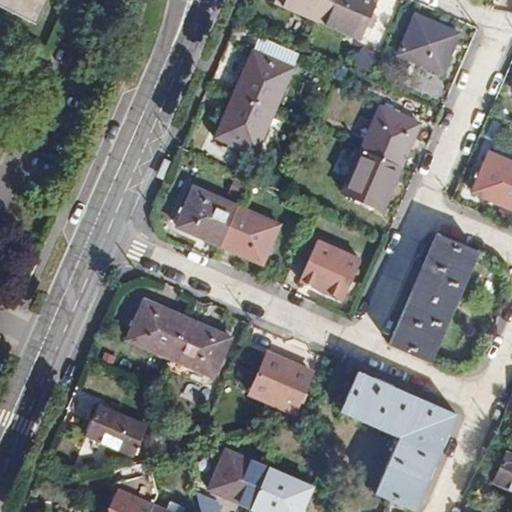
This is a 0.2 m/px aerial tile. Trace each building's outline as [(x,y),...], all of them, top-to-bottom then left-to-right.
[(4,0),(32,13),(39,0),(4,0)] [(319,20),(328,0),(277,0),(277,2),(319,20)] [(378,0),(377,0),(328,0),(319,20),(361,39),(378,0)] [(458,35),(414,16),(397,55),(440,74),(449,55),(458,35)] [(235,95),(274,113),(294,69),(255,51),(235,95)] [(256,155),(274,113),(235,95),(217,138),(256,155)] [(361,152),(399,169),(409,146),(418,125),(380,107),(361,152)] [(388,193),(399,169),(361,152),(342,193),(381,210),(388,193)] [(470,192),(511,210),(511,163),(488,153),(470,192)] [(176,227),(219,245),(236,207),(194,189),(176,227)] [(236,207),(219,245),(262,264),(279,226),(236,207)] [(426,361),(475,254),(435,237),(412,289),(387,344),(426,361)] [(358,261),(316,242),(299,281),(342,299),(358,261)] [(172,354),(189,314),(147,296),(130,336),(172,354)] [(234,334),(189,314),(172,354),(216,374),(234,334)] [(313,369),(270,350),(253,390),(296,410),(313,369)] [(455,415),(358,372),(341,412),(397,437),(374,493),(413,511),(455,415)] [(148,428),(100,406),(88,436),(135,457),(148,428)] [(253,507),(270,469),(228,450),(210,489),(253,507)] [(511,454),(505,452),(492,480),(511,489),(511,454)] [(301,511),(312,487),(270,469),(253,507),(263,511),(301,511)] [(150,511),(154,505),(119,490),(108,511),(150,511)] [(197,500),(195,511),(218,511),(219,501),(197,500)]
